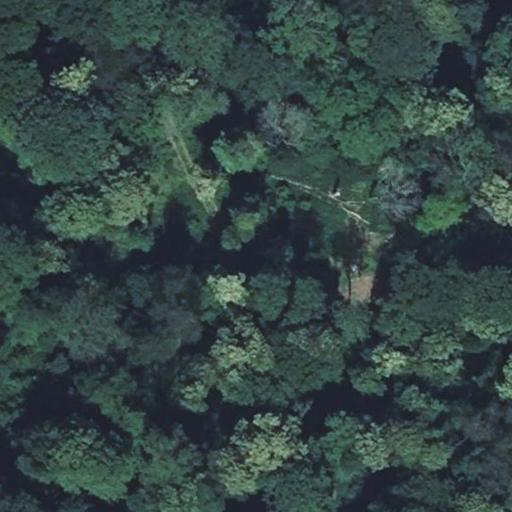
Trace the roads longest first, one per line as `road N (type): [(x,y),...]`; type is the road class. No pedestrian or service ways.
road 1 (track): [(137,0),(334,511)]
road 2 (track): [(0,10),(181,511)]
